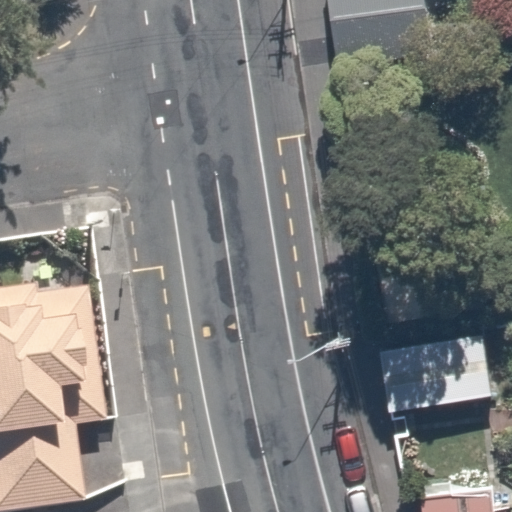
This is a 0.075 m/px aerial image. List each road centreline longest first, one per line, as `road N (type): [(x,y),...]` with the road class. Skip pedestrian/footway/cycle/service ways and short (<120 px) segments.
road 1 (secondary): [(204,92),(232,285),(280,511)]
road 2 (residential): [(204,92),(0,119)]
